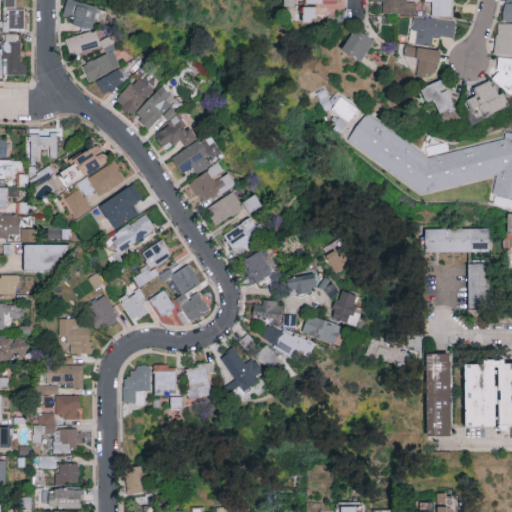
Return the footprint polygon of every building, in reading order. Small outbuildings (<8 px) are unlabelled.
[(14,9),(14,0),(4,0),(4,30),(24,30),(24,9),(14,9)] [(72,26),(90,31),(97,8),(70,0),(66,0),(62,16),(74,19),(72,26)] [(369,0),(369,3),(380,3),(380,14),(415,15),(415,3),(405,3),(405,0),(369,0)] [(433,5),(433,16),(451,17),(451,0),(425,0),(425,5),(433,5)] [(301,7),(301,22),(316,22),(316,7),(301,7)] [(433,37),(454,38),(454,21),(411,19),(410,45),(432,45),(433,37)] [(511,25),(495,25),(495,55),(511,55),(511,25)] [(359,63),(373,41),(355,28),(340,51),(359,63)] [(65,40),(70,56),(111,44),(110,38),(99,41),(96,31),(65,40)] [(21,75),(21,35),(4,35),(4,75),(21,75)] [(403,57),(419,61),(416,71),(434,76),(440,54),(407,45),(403,57)] [(120,68),(113,51),(81,64),(88,81),(120,68)] [(511,59),(497,59),(497,71),(490,78),(509,96),(511,93),(511,59)] [(103,95),(123,84),(116,71),(96,82),(103,95)] [(154,94),(139,77),(115,98),(130,116),(133,113),(147,129),(171,108),(165,101),(169,97),(161,87),(154,94)] [(433,101),(438,114),(455,107),(443,79),(420,89),(426,104),(433,101)] [(469,122),(500,109),(488,80),(467,89),(471,98),(461,102),(469,122)] [(328,107),(349,121),(358,108),(337,93),(328,107)] [(421,193),(493,177),(494,182),(492,192),(494,198),(493,205),(511,207),(511,133),(505,133),(504,140),(446,152),(445,152),(446,143),(435,146),(437,151),(431,157),(428,156),(365,115),(363,115),(345,143),(421,193)] [(195,141),(182,117),(154,132),(164,150),(181,140),(186,149),(171,157),(180,174),(192,168),(195,174),(211,165),(197,140),(195,141)] [(56,158),(56,129),(29,129),(29,165),(38,165),(38,147),(48,147),(48,158),(56,158)] [(41,180),(53,197),(105,161),(106,157),(104,155),(100,154),(96,155),(90,147),(69,161),(72,165),(56,175),(54,172),(41,180)] [(22,161),(0,161),(0,179),(17,179),(17,186),(27,186),(27,175),(22,175),(22,161)] [(86,178),(97,196),(122,180),(110,162),(86,178)] [(226,172),(223,174),(218,165),(189,183),(203,205),(235,184),(226,172)] [(84,196),(94,191),(88,178),(78,183),(84,196)] [(133,206),(142,200),(132,185),(99,207),(114,229),(138,213),(133,206)] [(0,206),(7,206),(8,187),(0,186),(0,206)] [(64,198),(76,218),(91,209),(78,189),(64,198)] [(216,226),(243,208),(232,192),(205,211),(216,226)] [(262,206),(255,195),(243,203),(250,213),(262,206)] [(20,214),(0,214),(0,238),(20,238),(20,214)] [(119,253),(155,229),(145,215),(110,239),(119,253)] [(224,232),(233,253),(265,240),(257,219),(224,232)] [(23,240),(34,240),(34,229),(23,229),(23,240)] [(424,229),(424,253),(489,253),(489,229),(424,229)] [(141,253),(149,266),(132,276),(138,287),(158,276),(154,268),(172,257),(162,241),(141,253)] [(24,271),(55,271),(55,257),(67,257),(67,245),(24,245),(24,271)] [(347,265),(336,249),(324,257),(335,273),(347,265)] [(274,280),(261,252),(241,261),(252,284),(264,279),(266,284),(274,280)] [(487,263),(467,263),(467,307),(487,307),(487,263)] [(200,284),(189,265),(170,276),(181,294),(200,284)] [(285,280),(289,296),(317,289),(313,274),(285,280)] [(18,276),(0,276),(0,294),(18,294),(18,276)] [(330,318),(348,324),(358,296),(322,282),(319,291),(337,297),(330,318)] [(132,291),(119,304),(137,321),(150,308),(132,291)] [(174,308),(163,291),(149,300),(160,317),(174,308)] [(184,320),(188,325),(209,312),(196,292),(176,305),(185,320),(184,320)] [(100,331),(119,321),(105,296),(86,306),(100,331)] [(282,304),(254,299),(251,317),(279,321),(282,304)] [(0,329),(4,329),(4,319),(21,319),(21,305),(0,305),(0,329)] [(301,332),(335,345),(342,327),(308,314),(301,332)] [(284,315),(283,327),(295,328),(295,316),(284,315)] [(69,354),(90,354),(90,327),(78,327),(78,319),(59,319),(59,344),(69,344),(69,354)] [(315,343),(271,326),(264,345),(296,357),(298,352),(310,356),(315,343)] [(412,348),(372,335),(365,355),(405,368),(412,348)] [(12,356),(26,356),(26,337),(0,337),(0,362),(12,362),(12,356)] [(269,369),(279,360),(266,346),(256,356),(269,369)] [(254,358),(245,364),(234,348),(220,359),(235,380),(227,386),(236,398),(258,381),(255,377),(263,371),(254,358)] [(425,437),(450,437),(450,353),(425,353),(425,437)] [(511,362),(463,362),(463,427),(511,427),(511,362)] [(186,366),(188,398),(212,396),(209,364),(186,366)] [(154,365),(154,392),(176,392),(176,365),(154,365)] [(83,366),(44,366),(44,383),(70,383),(70,389),(83,389),(83,366)] [(123,376),(123,404),(149,404),(149,366),(131,366),(131,376),(123,376)] [(0,390),(8,390),(8,377),(0,377),(0,390)] [(57,394),(58,385),(37,384),(37,393),(57,394)] [(80,396),(55,396),(55,419),(80,419),(80,396)] [(41,441),(41,433),(54,433),(54,413),(38,413),(38,424),(33,424),(33,442),(41,441)] [(10,428),(0,428),(0,448),(10,448),(10,428)] [(53,452),(80,452),(80,430),(53,430),(53,452)] [(78,463),(54,463),(54,482),(78,482),(78,463)] [(142,493),(141,467),(123,468),(124,494),(142,493)] [(82,489),(46,489),(46,508),(82,508),(82,489)] [(455,511),(455,507),(446,507),(446,497),(437,497),(437,504),(419,504),(419,511),(455,511)]
